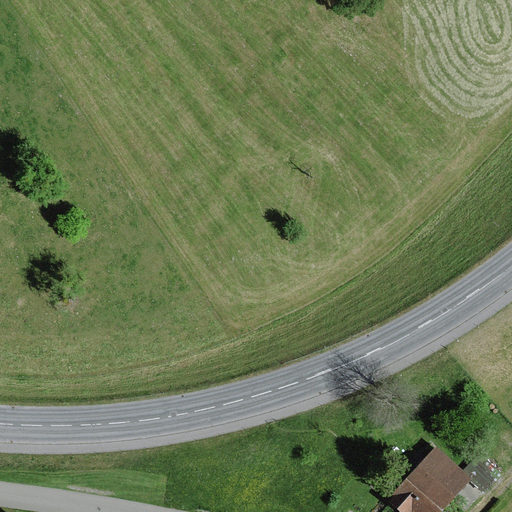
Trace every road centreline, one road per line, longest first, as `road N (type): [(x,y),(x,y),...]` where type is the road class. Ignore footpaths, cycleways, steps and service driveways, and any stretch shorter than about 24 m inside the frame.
road 1 (unclassified): [(511,268),(375,352),(283,389),(108,423),(0,424)]
road 2 (track): [(0,495),(121,511)]
